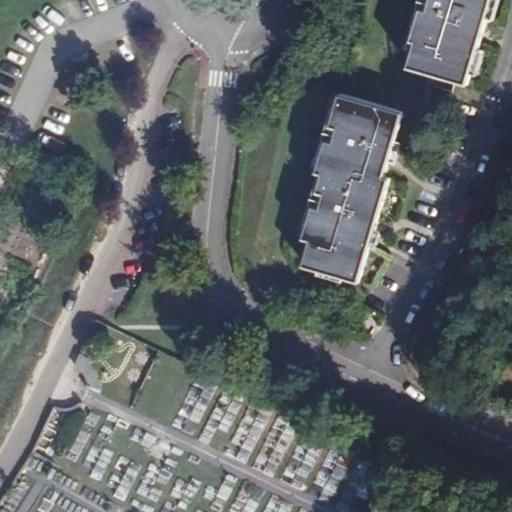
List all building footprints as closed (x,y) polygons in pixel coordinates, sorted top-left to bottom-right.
[(415,0),(414,5),(420,13),(416,24),(420,26),(415,41),(416,41),(409,67),(468,83),(480,44),(460,37),(463,27),(483,34),(492,0),(415,0)] [(342,108),(346,97),(341,95),(338,107),(342,108)] [(374,232),(390,179),(383,176),(387,165),(366,158),(370,146),(391,152),(404,113),(346,97),(342,108),(338,107),(333,121),(324,125),(320,139),(326,145),(321,159),(326,160),(322,175),(323,175),(320,188),(310,191),(305,206),(312,212),(308,225),(314,227),(309,241),(310,242),(304,266),(360,282),(370,245),(367,244),(367,241),(351,238),(354,227),(374,232)] [(387,165),(391,152),(370,146),(366,158),(387,165)] [(322,175),(326,160),(321,159),(317,173),(322,175)] [(309,241),(314,227),(308,225),(303,239),(309,241)] [(370,245),(374,232),(354,227),(351,238),(367,241),(367,244),(370,245)] [(111,329),(72,358),(92,385),(131,356),(111,329)]
